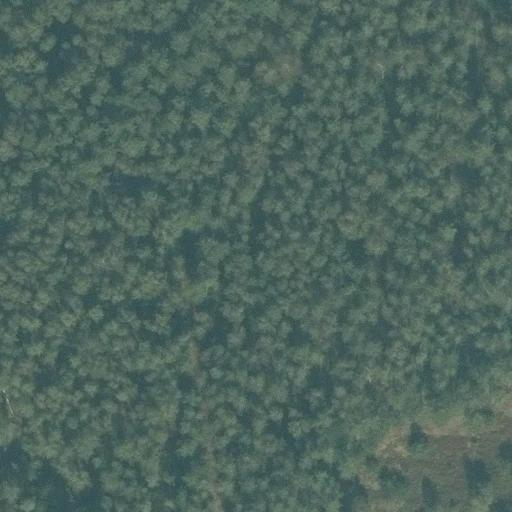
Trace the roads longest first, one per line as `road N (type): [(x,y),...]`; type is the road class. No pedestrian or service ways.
road 1 (track): [(188,286),(284,0)]
road 2 (track): [(188,286),(221,511)]
road 3 (track): [(0,249),(138,259),(188,286)]
